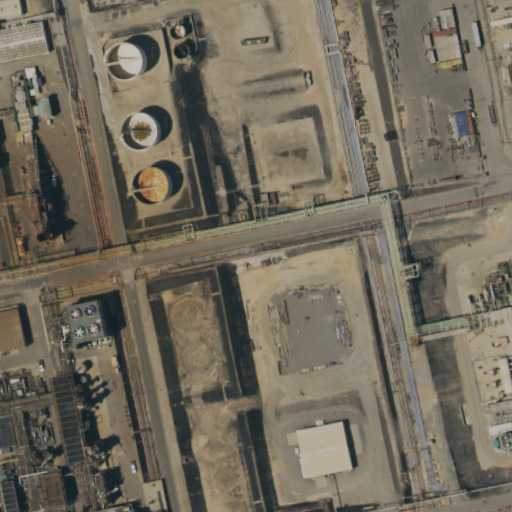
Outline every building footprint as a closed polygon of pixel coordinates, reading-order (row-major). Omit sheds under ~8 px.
[(0,0),(20,0),(24,14),(0,18),(0,0)] [(0,29),(44,21),(50,52),(2,62),(0,53),(0,29)] [(181,39),(179,39),(177,38),(174,37),(173,35),(172,32),(172,30),(173,27),(173,26),(176,24),(178,24),(181,24),(183,24),(185,26),(186,27),(187,30),(187,31),(187,34),(185,36),(183,38),(181,39)] [(36,74),(37,74),(37,76),(39,85),(38,85),(39,87),(36,88),(35,86),(33,77),(33,76),(28,77),(26,69),(35,67),(36,74)] [(12,122),(19,121),(16,102),(20,101),(15,77),(20,76),(21,80),(24,79),(33,130),(32,130),(42,187),(35,188),(24,131),(22,132),(24,140),(16,141),(12,122)] [(50,97),(54,115),(47,117),(39,113),(34,114),(32,106),(38,105),(43,98),(50,97)] [(456,137),(473,135),(470,111),(454,113),(456,137)] [(156,127),(152,112),(124,118),(128,134),(156,127)] [(136,203),(168,203),(169,169),(137,168),(136,203)] [(47,217),(47,218),(46,219),(44,219),(43,218),(38,192),(38,191),(39,190),(40,190),(42,190),(47,217)] [(63,241),(57,242),(55,232),(61,231),(63,241)] [(49,240),(48,240),(47,240),(46,239),(45,238),(44,237),(44,235),(45,234),(46,233),(46,232),(47,232),(49,232),(50,232),(51,233),(52,234),(53,235),(53,237),(52,238),(51,239),(51,240),(49,240)] [(37,236),(44,235),(46,244),(39,245),(37,236)] [(16,239),(17,238),(18,237),(20,237),(21,237),(22,238),(25,253),(24,254),(22,255),(20,255),(19,254),(16,239)] [(110,336),(77,342),(73,321),(70,321),(70,317),(72,317),(70,306),(103,299),(110,336)] [(0,311),(19,308),(27,345),(0,350),(0,311)] [(506,336),(507,343),(498,345),(496,338),(506,336)] [(511,381),(511,391),(505,393),(498,359),(507,357),(511,381)] [(82,373),(80,372),(79,372),(78,371),(77,369),(77,368),(77,367),(78,365),(79,364),(80,363),(82,363),(84,363),(84,364),(86,365),(86,366),(87,368),(87,369),(86,370),(85,371),(84,372),(82,373)] [(90,459),(71,463),(55,380),(74,376),(90,459)] [(511,399),(511,408),(486,414),(484,405),(511,399)] [(16,444),(0,447),(0,416),(10,414),(16,444)] [(344,421),(353,468),(306,478),(297,430),(344,421)] [(511,425),(511,430),(490,435),(488,426),(511,421),(511,425)] [(511,447),(505,449),(502,434),(511,432),(511,447)] [(138,458),(132,459),(126,435),(133,434),(138,458)] [(97,455),(97,454),(95,454),(94,453),(94,451),(94,450),(95,448),(96,447),(97,446),(98,446),(100,447),(101,448),(102,449),(102,450),(102,451),(102,452),(101,454),(99,454),(99,455),(97,455)] [(51,457),(50,456),(49,456),(49,455),(49,454),(49,453),(50,452),(51,451),(52,451),(53,452),(54,453),(54,454),(59,456),(56,460),(52,457),(51,457)] [(68,503),(49,507),(42,475),(61,471),(68,503)] [(105,493),(104,493),(102,492),(102,490),(101,489),(102,487),(103,486),(104,485),(105,485),(107,486),(108,487),(109,488),(109,489),(109,490),(108,492),(106,493),(105,493)] [(108,504),(106,504),(105,504),(104,502),(103,500),(103,499),(104,498),(105,497),(107,496),(108,497),(110,497),(110,498),(111,500),(111,501),(110,502),(109,504),(108,504)]
